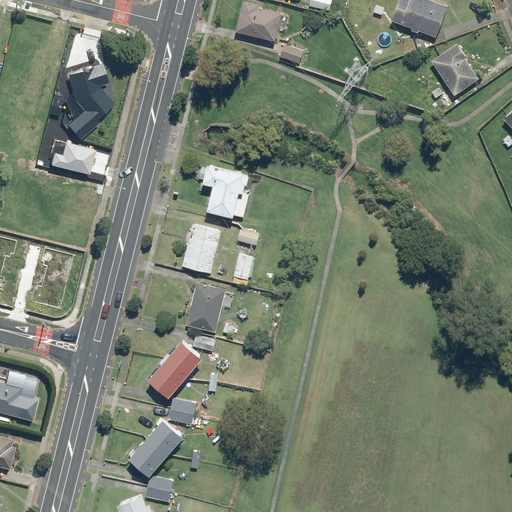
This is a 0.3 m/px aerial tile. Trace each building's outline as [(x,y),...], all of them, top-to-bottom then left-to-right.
[(332,0),(311,0),(310,4),(331,8),(332,0)] [(400,0),(394,18),(414,26),(413,28),(420,30),(421,28),(437,35),(449,4),(439,0),(400,0)] [(260,4),(244,1),(238,30),(277,39),(283,11),(260,6),(260,4)] [(0,74),(0,82),(6,84),(38,91),(41,76),(32,74),(38,46),(15,41),(9,71),(1,69),(0,74)] [(480,78),(468,59),(470,57),(460,41),(449,48),(449,47),(433,57),(457,93),(480,78)] [(305,50),(286,43),(282,55),(301,62),(305,50)] [(104,62),(68,73),(76,100),(83,109),(68,123),(80,138),(100,120),(97,118),(116,103),(100,85),(109,83),(104,62)] [(23,91),(3,85),(0,96),(0,98),(19,104),(23,91)] [(28,129),(0,121),(0,151),(21,157),(28,129)] [(41,137),(29,135),(25,155),(37,158),(41,137)] [(85,150),(56,142),(51,161),(81,169),(85,150)] [(258,173),(211,163),(209,166),(202,164),(199,179),(205,180),(204,186),(212,187),(207,213),(248,222),(258,173)] [(223,228),(195,221),(184,263),(212,271),(223,228)] [(260,231),(242,227),(239,239),(258,243),(260,231)] [(16,238),(8,269),(32,275),(33,269),(55,274),(61,248),(16,238)] [(255,254),(241,251),(234,281),(248,284),(255,254)] [(227,288),(198,280),(187,320),(217,328),(227,288)] [(217,337),(199,334),(197,345),(215,348),(217,337)] [(205,356),(185,337),(151,374),(170,392),(205,356)] [(19,384),(0,379),(0,409),(19,415),(24,393),(18,391),(19,384)] [(198,400),(174,396),(170,417),(194,421),(198,400)] [(185,433),(165,416),(131,454),(151,472),(185,433)] [(14,444),(10,443),(11,434),(0,432),(0,463),(10,466),(14,444)] [(201,449),(193,449),(192,466),(199,467),(201,449)] [(173,477),(150,473),(147,495),(170,498),(173,477)] [(152,511),(145,491),(118,502),(122,511),(152,511)]
